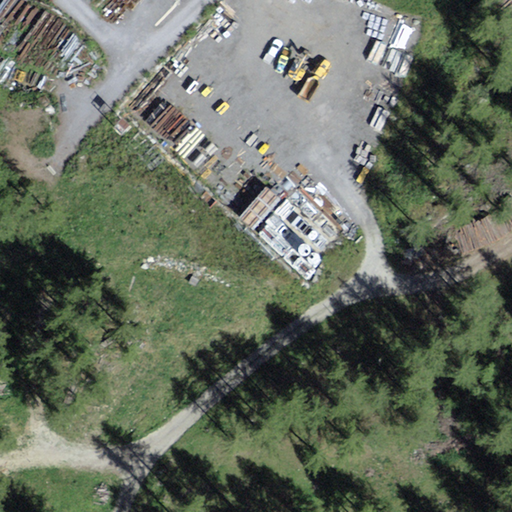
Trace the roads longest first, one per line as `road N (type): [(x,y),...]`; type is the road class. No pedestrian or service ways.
road 1 (track): [(260,0),(229,53),(364,224),(377,264),(160,444),(123,511)]
road 2 (track): [(160,444),(0,469)]
